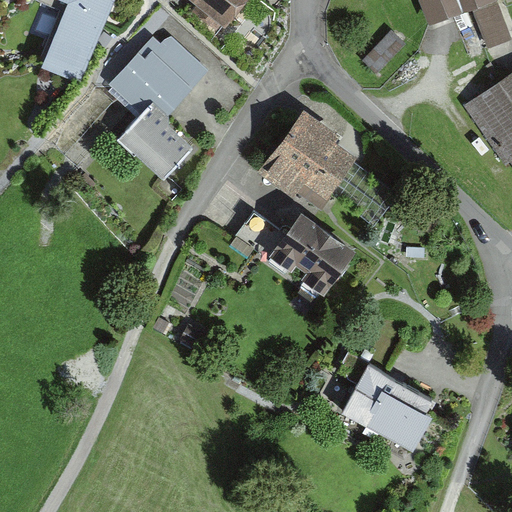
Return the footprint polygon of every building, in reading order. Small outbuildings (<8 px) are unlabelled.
[(87,83),(121,0),(75,0),(77,1),(49,68),(87,83)] [(195,11),(216,27),(222,19),(225,22),(242,0),(197,0),(202,3),(195,11)] [(426,0),(432,13),(467,0),(426,0)] [(120,73),(151,102),(122,134),(166,175),(192,147),(167,124),(166,115),(191,87),(153,52),(146,60),(139,53),(120,73)] [(511,73),(468,106),(511,166),(511,73)] [(363,156),(307,118),(270,172),(326,210),(363,156)] [(306,213),(273,260),(329,298),(361,251),(306,213)] [(372,362),(345,411),(416,449),(442,400),(372,362)]
